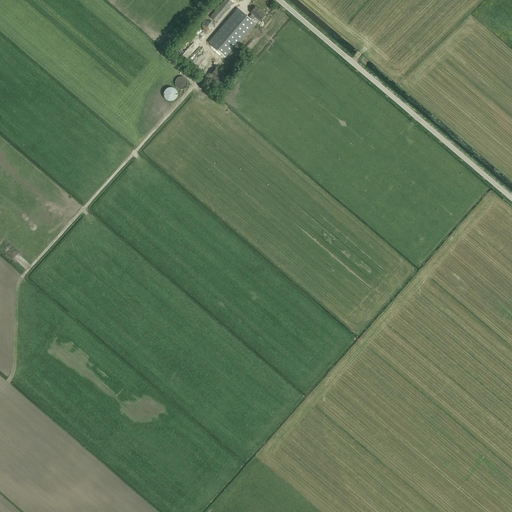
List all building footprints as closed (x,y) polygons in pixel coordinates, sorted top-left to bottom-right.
[(232,4),(228,0),(224,0),(210,17),(216,22),(232,4)] [(252,14),(249,18),(251,20),(255,16),(260,21),(265,15),(255,7),(250,13),(252,14)] [(251,20),(249,18),(238,8),(208,42),(226,57),(255,23),(251,20)] [(201,25),(203,31),(210,32),(214,27),(212,21),(206,20),(201,25)] [(193,37),(200,29),(197,26),(190,34),(193,37)] [(198,59),(206,51),(202,48),(194,56),(198,59)] [(217,67),(209,76),(221,87),(229,78),(217,67)] [(179,89),(180,89),(181,89),(182,89),(184,89),(185,88),(186,87),(187,85),(187,84),(187,83),(187,82),(187,81),(187,80),(185,79),(184,78),(182,77),(180,77),(179,77),(178,78),(177,78),(176,80),(175,81),(175,83),(175,84),(175,85),(176,86),(176,87),(177,88),(179,89)] [(175,100),(176,99),(177,98),(177,96),(177,94),(176,92),(175,90),(173,89),(170,88),(168,89),(166,90),(165,91),(164,92),(163,94),(163,96),(164,98),(165,100),(167,101),(169,102),(171,102),(173,102),(175,100)]
